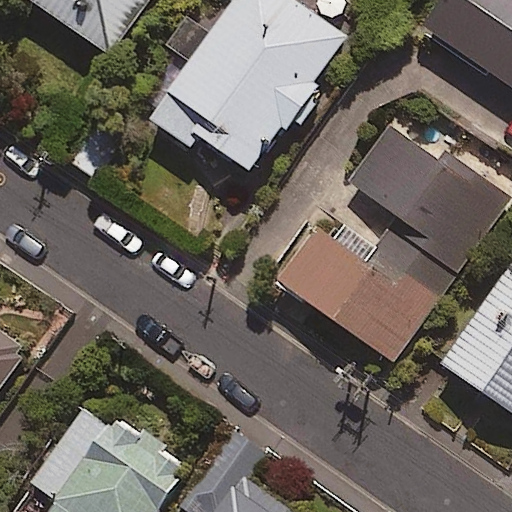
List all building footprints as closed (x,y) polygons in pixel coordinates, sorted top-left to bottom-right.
[(151,0),(36,0),(114,54),(151,0)] [(353,39),(296,0),(237,0),(156,120),(196,147),(204,136),(256,171),(288,125),(293,129),(353,39)] [(511,0),(447,0),(428,28),(511,84),(511,0)] [(278,279),(399,362),(507,204),(393,125),(354,182),(404,216),(372,263),(316,224),(278,279)] [(131,154),(102,135),(81,168),(109,187),(131,154)] [(511,270),(447,363),(511,409),(511,270)] [(0,393),(30,351),(0,329),(0,393)] [(160,511),(190,469),(121,421),(115,429),(87,410),(36,482),(63,502),(56,511),(160,511)] [(290,511),(252,486),(272,458),(240,435),(185,511),(290,511)]
